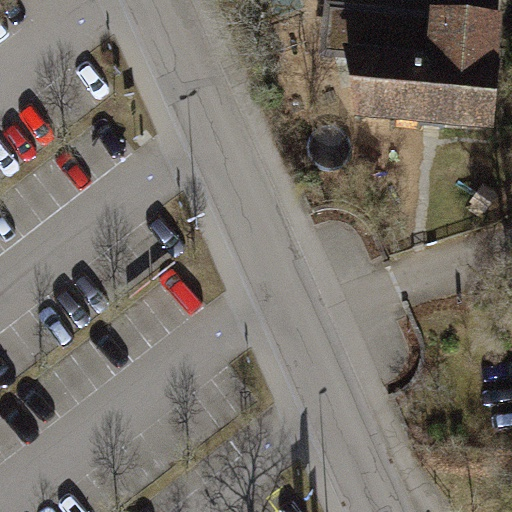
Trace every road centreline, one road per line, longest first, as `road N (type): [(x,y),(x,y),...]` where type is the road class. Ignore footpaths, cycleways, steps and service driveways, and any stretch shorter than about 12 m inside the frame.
road 1 (unclassified): [(388,511),(166,0)]
road 2 (track): [(511,260),(303,318)]
